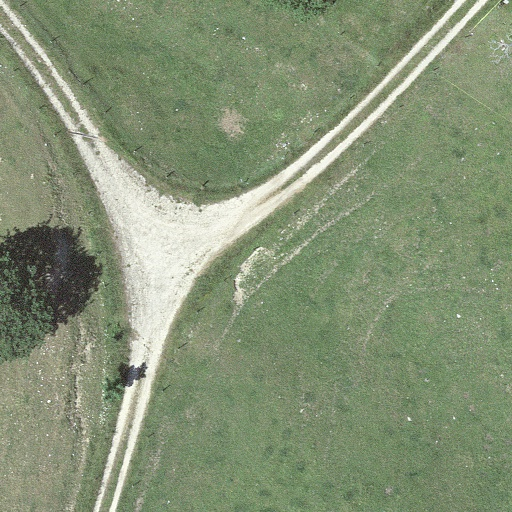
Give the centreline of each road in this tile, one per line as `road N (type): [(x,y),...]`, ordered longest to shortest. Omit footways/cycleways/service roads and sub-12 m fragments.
road 1 (track): [(108,511),(176,268),(123,114),(23,0)]
road 2 (track): [(487,0),(318,174),(176,268)]
